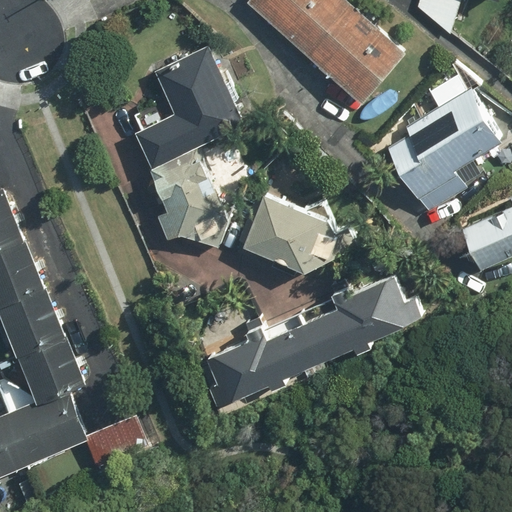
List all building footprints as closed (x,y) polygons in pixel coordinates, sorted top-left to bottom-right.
[(409,51),(348,0),(250,0),(248,3),(364,103),(409,51)] [(249,125),(211,45),(157,70),(177,111),(139,129),(157,168),(249,125)] [(505,139),(471,89),(410,127),(415,135),(387,152),(426,214),(472,185),(461,167),(505,139)] [(171,239),(181,235),(222,247),(231,213),(202,149),(153,171),(170,211),(161,215),(171,239)] [(0,189),(0,251),(27,240),(5,188),(0,189)] [(351,226),(339,233),(331,219),(266,194),(245,246),(307,272),(361,245),(351,226)] [(511,203),(464,225),(485,271),(511,258),(511,203)] [(27,240),(0,251),(0,307),(48,288),(27,240)] [(213,386),(221,405),(272,382),(275,390),(289,384),(286,378),(357,347),(360,353),(374,347),(371,340),(426,316),(417,296),(408,300),(396,273),(352,293),(346,279),(333,284),(337,293),(334,294),(339,307),(271,337),(262,315),(247,322),(251,331),(248,332),(252,339),(208,358),(220,383),(213,386)] [(48,288),(0,307),(0,312),(19,357),(68,336),(48,288)] [(68,336),(19,357),(38,401),(40,406),(72,393),(89,386),(68,336)] [(0,474),(90,439),(72,393),(40,406),(38,401),(0,416),(0,474)]
